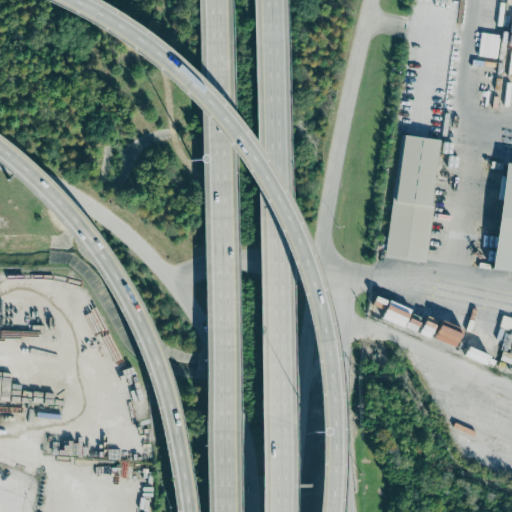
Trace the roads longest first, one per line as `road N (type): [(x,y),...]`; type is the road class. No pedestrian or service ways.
road 1 (motorway): [(332,432),(319,295),(282,196),(223,119),(152,49),(66,0)]
road 2 (primary): [(297,511),(316,269),(373,0)]
road 3 (motorway): [(286,436),(276,0)]
road 4 (motorway): [(219,0),(227,433)]
road 5 (motorway): [(0,146),(89,239),(131,311),(167,394),(188,511)]
road 6 (primary): [(176,282),(235,391),(255,511)]
road 7 (tertiary): [(347,511),(348,276)]
road 8 (primary): [(0,159),(66,188),(115,222),(176,282)]
road 9 (primary): [(176,282),(221,261),(316,269)]
